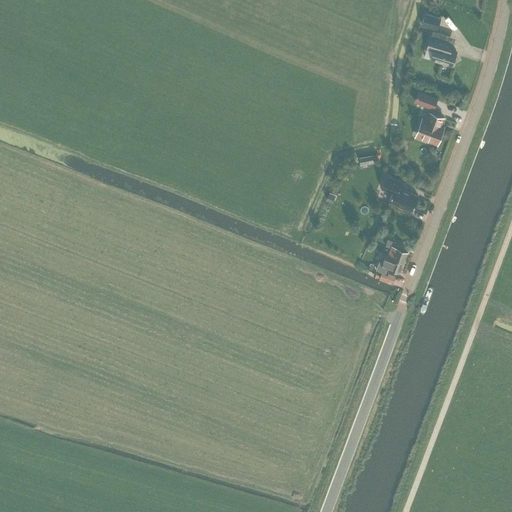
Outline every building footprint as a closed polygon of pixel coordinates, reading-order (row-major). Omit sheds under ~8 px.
[(429,14),(428,13),(425,13),(422,24),(433,28),(437,16),(436,16),(430,14),(429,14)] [(431,36),(428,45),(430,48),(434,50),(431,58),(452,65),(453,62),(458,59),(456,54),(456,51),(451,50),(452,43),(445,41),(447,35),(433,30),(431,37),(431,36)] [(429,94),(424,92),(418,90),(414,101),(434,109),(438,98),(431,95),(429,94)] [(425,119),(424,124),(421,123),(418,130),(421,131),(419,137),(430,142),(431,141),(437,143),(444,126),(440,125),(443,117),(431,112),(428,120),(425,119)] [(372,155),(369,156),(366,156),(359,158),(360,165),(375,162),(374,160),(373,155),(372,155)] [(381,188),(392,192),(389,201),(412,210),(418,195),(398,187),(401,181),(389,176),(386,175),(381,188)] [(334,194),(332,193),(329,192),(326,200),(333,202),(336,195),(334,194)] [(387,256),(404,262),(407,252),(391,246),(387,256)] [(387,256),(385,255),(383,262),(380,260),(376,269),(385,272),(387,267),(400,272),(404,262),(387,256)] [(392,284),(396,275),(388,272),(388,275),(382,272),(379,279),(392,284)]
